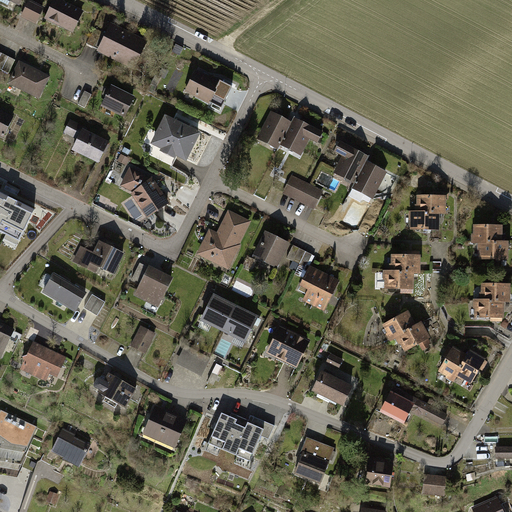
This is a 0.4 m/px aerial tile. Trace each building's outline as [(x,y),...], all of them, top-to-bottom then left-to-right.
[(57,0),(55,0),(47,18),(72,31),(81,12),(57,0)] [(30,2),(24,20),(40,26),(46,8),(30,2)] [(112,27),(100,51),(133,67),(145,42),(112,27)] [(16,60),(0,52),(0,68),(10,73),(16,60)] [(20,62),(10,83),(39,97),(49,77),(20,62)] [(219,83),(196,72),(187,91),(222,108),(233,87),(220,81),(219,83)] [(107,97),(103,106),(125,117),(134,97),(112,87),(110,91),(105,89),(103,95),(107,97)] [(86,93),(80,106),(87,109),(93,96),(86,93)] [(279,106),(265,132),(288,144),(291,139),(310,149),(318,135),(325,138),(333,124),(305,109),(300,117),(279,106)] [(0,110),(0,134),(4,136),(13,117),(0,110)] [(198,134),(166,118),(153,144),(185,160),(198,134)] [(86,129),(71,121),(66,131),(79,138),(74,149),(98,161),(107,143),(85,132),(86,129)] [(353,147),(343,168),(364,177),(361,183),(382,192),(395,164),(378,156),(381,151),(369,146),(371,141),(347,130),(342,142),(353,147)] [(151,179),(130,169),(125,180),(137,185),(139,190),(133,194),(148,216),(167,204),(151,179)] [(325,187),(293,171),(281,194),(313,210),(325,187)] [(455,191),(428,192),(429,208),(417,209),(418,226),(447,225),(446,210),(456,210),(455,191)] [(0,193),(0,231),(19,241),(35,211),(0,193)] [(221,223),(207,247),(239,264),(262,223),(237,209),(227,226),(221,223)] [(511,222),(481,223),(482,242),(490,242),(490,257),(511,256),(511,238),(511,222)] [(275,229),(263,252),(286,263),(298,240),(275,229)] [(94,253),(82,247),(75,261),(88,268),(91,263),(113,273),(123,253),(112,248),(114,244),(106,240),(104,243),(100,241),(94,253)] [(286,264),(305,274),(314,255),(295,246),(286,264)] [(429,251),(401,251),(401,267),(393,267),(393,285),(423,285),(423,274),(429,274),(429,251)] [(344,271),(318,260),(308,283),(315,285),(312,293),(337,303),(343,288),(338,286),(344,271)] [(147,266),(133,297),(159,308),(173,277),(147,266)] [(85,292),(51,272),(39,292),(74,312),(85,292)] [(511,280),(493,280),(493,297),(482,297),(482,316),(509,316),(510,300),(511,299),(511,280)] [(256,315),(211,294),(199,320),(244,341),(256,315)] [(93,295),(86,307),(98,313),(104,302),(93,295)] [(417,308),(392,321),(401,339),(408,336),(414,348),(438,336),(429,318),(423,320),(417,308)] [(0,347),(10,353),(25,325),(0,312),(0,347)] [(288,322),(275,346),(305,362),(318,337),(288,322)] [(142,329),(134,345),(145,351),(153,335),(142,329)] [(44,337),(30,365),(62,381),(76,353),(44,337)] [(462,343),(447,367),(463,378),(466,374),(480,383),(496,359),(478,348),(476,352),(462,343)] [(187,347),(180,361),(202,372),(209,358),(187,347)] [(222,367),(217,364),(209,381),(214,384),(222,367)] [(330,367),(320,389),(349,403),(360,381),(330,367)] [(113,372),(103,390),(130,404),(140,386),(113,372)] [(403,382),(389,407),(414,421),(422,407),(439,417),(446,406),(403,382)] [(156,408),(145,433),(176,445),(186,420),(156,408)] [(39,426),(0,409),(0,410),(0,460),(19,469),(39,426)] [(246,422),(219,411),(206,443),(250,461),(260,436),(267,438),(272,426),(248,416),(246,422)] [(63,428),(53,450),(82,463),(92,441),(63,428)] [(315,441),(302,467),(328,481),(342,454),(315,441)] [(511,441),(503,442),(503,453),(511,452),(511,441)] [(370,462),(367,483),(389,486),(392,466),(389,465),(390,462),(377,460),(376,463),(370,462)] [(446,477),(426,475),(425,492),(445,494),(446,477)] [(504,511),(499,498),(473,510),(474,511),(504,511)]
